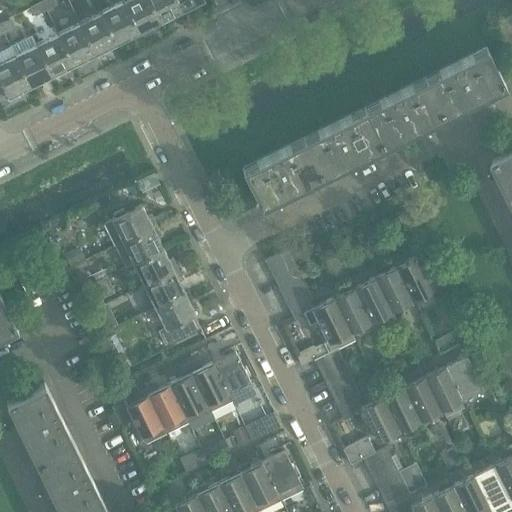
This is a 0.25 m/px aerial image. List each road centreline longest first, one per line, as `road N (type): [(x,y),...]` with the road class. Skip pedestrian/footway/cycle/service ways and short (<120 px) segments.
road 1 (residential): [(511,236),(462,134),(224,251)]
road 2 (residential): [(353,511),(224,251)]
road 3 (residential): [(124,511),(41,345),(0,365)]
road 4 (residential): [(224,251),(139,86)]
road 5 (residential): [(0,157),(139,86)]
